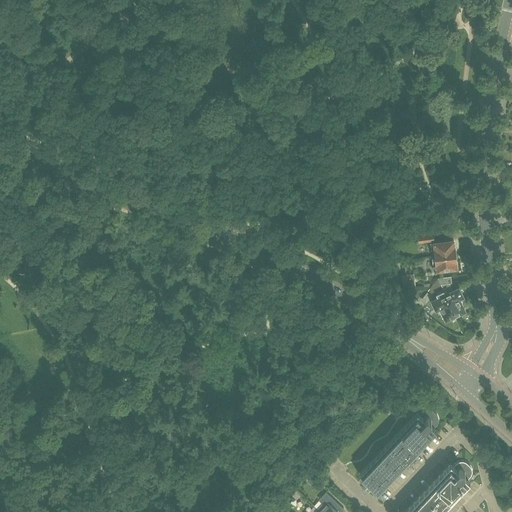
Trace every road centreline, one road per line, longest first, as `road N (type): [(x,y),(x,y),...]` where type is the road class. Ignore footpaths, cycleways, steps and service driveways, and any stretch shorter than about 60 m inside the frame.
road 1 (tertiary): [(403,333),(198,219),(0,150)]
road 2 (tertiary): [(484,220),(487,106),(502,34)]
road 3 (residential): [(490,486),(484,455),(456,435),(383,511)]
